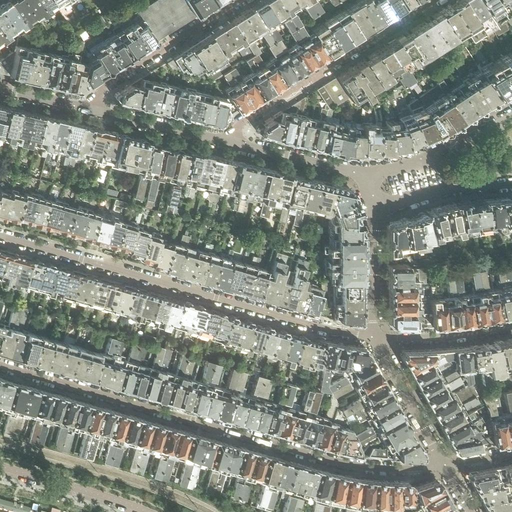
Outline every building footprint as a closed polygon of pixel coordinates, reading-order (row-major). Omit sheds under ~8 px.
[(34,18),(21,0),(9,0),(8,1),(24,25),(34,18)] [(45,12),(36,0),(21,0),(34,18),(35,19),(40,15),(41,15),(45,12)] [(55,5),(51,0),(36,0),(45,12),(50,9),(49,8),(55,5)] [(194,15),(184,0),(154,0),(147,5),(144,0),(130,0),(130,1),(137,11),(136,12),(140,18),(154,40),(194,15)] [(214,2),(212,0),(184,0),(194,15),(214,2)] [(277,21),(263,0),(262,0),(252,6),(274,40),(278,38),(280,36),(273,24),(277,21)] [(295,27),(277,0),(263,0),(277,21),(282,19),(289,30),(294,27),(295,27)] [(292,9),(296,6),(292,0),(277,0),(295,27),(300,24),(301,23),(292,9)] [(309,2),(307,0),(292,0),(296,6),(301,3),(310,17),(316,13),(309,2)] [(315,0),(312,0),(309,2),(316,13),(321,10),(315,0)] [(380,20),(367,0),(359,0),(354,3),(369,27),(376,23),(376,22),(380,20)] [(391,13),(382,0),(367,0),(380,20),(391,13)] [(402,6),(397,0),(382,0),(391,13),(402,6)] [(484,35),(462,0),(456,0),(449,5),(465,31),(472,42),(484,35)] [(492,22),(477,0),(462,0),(484,35),(492,30),(495,28),(492,22)] [(501,8),(495,0),(477,0),(492,22),(504,14),(501,8)] [(510,0),(495,0),(501,8),(506,4),(511,12),(511,1),(511,0),(510,0)] [(24,25),(8,1),(0,6),(0,10),(14,31),(19,27),(20,28),(24,25)] [(369,27),(354,3),(343,10),(358,34),(363,31),(369,27)] [(465,31),(449,5),(438,12),(453,36),(454,38),(465,31)] [(274,40),(252,6),(242,13),(255,35),(260,32),(267,44),(272,42),(274,40)] [(358,34),(343,10),(343,9),(332,16),(348,40),(353,37),(358,34)] [(14,31),(0,10),(0,32),(4,39),(9,35),(14,31)] [(453,36),(438,12),(432,16),(428,19),(443,43),(453,36)] [(89,13),(79,19),(83,24),(93,19),(89,13)] [(255,35),(242,13),(231,20),(245,44),(252,54),(255,52),(258,50),(251,38),(255,35)] [(348,40),(332,16),(321,23),(322,24),(337,47),(348,40)] [(100,17),(93,22),(98,30),(106,25),(100,17)] [(154,40),(140,18),(128,26),(123,18),(120,19),(122,22),(121,23),(132,39),(137,36),(143,47),(144,46),(147,44),(148,44),(154,40)] [(443,43),(428,19),(423,21),(416,26),(432,50),(443,43)] [(245,44),(231,20),(209,34),(224,57),(227,55),(229,59),(236,55),(234,51),(245,44)] [(508,26),(505,21),(495,28),(492,30),(495,35),(508,26)] [(143,47),(137,36),(132,39),(121,23),(111,29),(115,34),(114,35),(128,57),(136,52),(139,50),(140,49),(143,47)] [(326,54),(312,33),(307,36),(300,24),(295,27),(294,27),(315,61),(326,54)] [(337,47),(322,24),(312,31),(312,33),(326,54),(333,50),(337,47)] [(432,50),(416,26),(410,30),(407,32),(423,56),(432,50)] [(315,61),(294,27),(289,30),(288,31),(295,43),(291,46),(304,68),(315,61)] [(60,35),(56,29),(49,34),(53,40),(60,35)] [(423,56),(407,32),(402,35),(395,39),(410,64),(423,56)] [(224,57),(209,34),(198,41),(219,75),(222,74),(227,70),(231,68),(224,57)] [(128,57),(114,35),(105,41),(112,52),(106,56),(113,66),(114,66),(118,63),(119,63),(122,60),(122,61),(128,57)] [(41,82),(48,52),(40,51),(43,39),(44,37),(38,36),(35,49),(32,64),(26,63),(22,78),(33,80),(41,82)] [(113,66),(106,56),(112,52),(105,41),(104,41),(101,36),(100,36),(87,44),(87,45),(86,45),(89,51),(90,53),(103,73),(110,68),(113,66)] [(272,42),(280,55),(293,75),(304,68),(291,46),(285,50),(278,38),(274,40),(272,42)] [(82,76),(85,63),(79,62),(79,60),(83,42),(82,40),(76,39),(72,55),(71,58),(73,58),(66,88),(73,90),(78,89),(84,85),(87,83),(82,76)] [(414,80),(405,67),(410,64),(395,39),(384,46),(398,67),(401,64),(404,68),(400,70),(408,83),(414,80)] [(219,75),(198,41),(187,48),(201,70),(209,82),(210,81),(216,83),(217,80),(223,76),(222,74),(219,75)] [(293,75),(280,55),(272,42),(267,44),(266,45),(274,57),(269,60),(282,82),(293,75)] [(9,75),(16,45),(15,44),(11,47),(13,51),(0,59),(0,72),(9,75)] [(32,64),(35,49),(16,45),(9,75),(22,78),(26,63),(32,64)] [(408,83),(400,70),(396,72),(394,69),(398,67),(384,46),(374,53),(389,77),(394,74),(401,84),(396,87),(397,90),(402,87),(406,85),(408,83)] [(201,70),(187,48),(171,58),(177,66),(179,70),(180,70),(183,68),(186,72),(187,73),(192,70),(195,74),(201,70)] [(54,85),(61,55),(48,52),(41,82),(54,85)] [(282,82),(269,60),(263,64),(255,52),(252,54),(250,55),(271,89),(275,87),(282,82)] [(103,73),(90,53),(86,56),(89,61),(85,63),(82,76),(87,83),(96,77),(103,73)] [(389,77),(374,53),(367,57),(363,60),(378,84),(389,77)] [(66,88),(73,58),(71,58),(72,55),(67,54),(67,57),(61,55),(54,85),(66,88)] [(271,89),(250,55),(243,60),(251,72),(246,75),(260,96),(271,89)] [(511,87),(511,65),(506,55),(495,62),(491,56),(489,58),(508,90),(511,87)] [(177,66),(171,58),(165,62),(171,70),(177,66)] [(508,90),(489,58),(492,64),(486,67),(489,72),(483,76),(496,97),(508,90)] [(378,84),(363,60),(353,66),(373,94),(374,93),(371,90),(379,85),(378,84)] [(483,104),(465,76),(466,76),(464,74),(459,64),(454,67),(459,74),(458,77),(460,80),(461,81),(455,85),(472,112),(475,109),(480,107),(479,107),(483,104)] [(260,96),(246,75),(240,78),(233,66),(231,68),(227,70),(248,104),(260,96)] [(373,94),(353,66),(346,70),(340,74),(339,75),(336,77),(348,96),(352,102),(363,95),(365,99),(371,96),(373,94)] [(248,104),(227,70),(222,74),(223,76),(229,85),(222,90),(227,97),(232,105),(237,111),(248,104)] [(496,97),(483,76),(479,70),(473,74),(472,72),(466,76),(465,76),(483,104),(496,97)] [(336,77),(329,81),(341,101),(346,97),(351,106),(353,104),(352,102),(348,96),(336,77)] [(135,104),(140,79),(139,78),(132,83),(130,85),(119,91),(120,91),(119,93),(118,92),(118,93),(115,94),(114,97),(115,97),(116,99),(117,100),(126,102),(135,104)] [(156,96),(158,83),(141,79),(140,78),(139,78),(140,79),(135,104),(147,107),(150,95),(156,96)] [(472,112),(455,85),(448,89),(441,78),(435,81),(436,84),(447,100),(451,98),(464,117),(468,114),(472,112)] [(421,90),(414,80),(408,83),(406,85),(410,90),(413,88),(416,93),(421,90)] [(334,105),(341,101),(329,81),(322,85),(334,105)] [(165,111),(171,86),(158,83),(156,96),(150,95),(147,107),(153,108),(157,109),(165,111)] [(460,119),(447,100),(436,84),(418,97),(423,104),(421,105),(416,98),(408,104),(406,105),(407,108),(409,114),(408,114),(419,141),(420,140),(420,141),(423,142),(428,140),(429,137),(429,136),(433,134),(433,135),(436,136),(437,135),(440,133),(460,120),(460,119)] [(322,85),(316,89),(326,104),(322,107),(327,110),(332,106),(334,105),(322,85)] [(180,101),(183,89),(171,86),(165,111),(177,114),(183,116),(183,115),(186,102),(180,101)] [(195,118),(201,93),(183,89),(180,101),(186,102),(183,115),(187,116),(195,118)] [(227,110),(226,108),(232,105),(227,97),(224,98),(218,97),(220,90),(215,89),(213,96),(207,121),(211,122),(215,123),(216,123),(220,121),(220,120),(222,120),(226,117),(227,110)] [(207,121),(213,96),(201,93),(195,118),(203,120),(207,121)] [(299,104),(300,100),(290,106),(298,109),(299,104)] [(370,108),(377,103),(374,100),(367,105),(370,108)] [(331,150),(337,123),(338,119),(330,117),(332,106),(327,110),(324,120),(317,147),(331,150)] [(11,139),(18,110),(17,110),(6,107),(0,130),(0,136),(5,138),(4,141),(10,143),(11,139)] [(317,147),(324,120),(327,110),(322,107),(319,120),(317,119),(317,120),(311,119),(305,144),(317,147)] [(419,141),(408,114),(409,114),(407,108),(400,110),(401,112),(397,114),(398,118),(399,120),(401,125),(404,148),(405,148),(405,147),(410,144),(411,144),(419,141)] [(22,146),(30,113),(25,111),(18,110),(11,139),(17,140),(16,144),(22,146)] [(275,137),(281,111),(261,124),(262,124),(261,126),(259,126),(257,127),(256,130),(258,132),(258,133),(259,133),(266,135),(275,137)] [(290,127),(293,115),(281,111),(275,137),(293,141),(296,128),(290,127)] [(35,145),(42,115),(34,113),(34,114),(30,113),(22,146),(28,147),(29,143),(35,145)] [(44,160),(54,118),(50,117),(42,115),(35,145),(41,146),(40,148),(44,149),(43,152),(41,151),(40,156),(45,157),(44,160)] [(305,144),(311,119),(296,116),(293,115),(290,127),(296,128),(293,141),(294,142),(294,141),(298,142),(298,143),(305,144)] [(59,151),(66,121),(54,118),(44,160),(47,161),(49,160),(50,153),(49,153),(49,151),(53,151),(53,149),(59,151)] [(404,148),(401,125),(399,120),(386,122),(387,129),(389,153),(391,151),(390,150),(395,149),(397,149),(397,150),(399,151),(402,151),(404,149),(403,148),(404,148)] [(69,166),(78,124),(66,121),(59,151),(65,152),(65,154),(68,155),(67,157),(66,157),(64,163),(66,165),(69,166)] [(345,154),(349,122),(344,121),(343,124),(337,123),(331,150),(345,154)] [(358,152),(360,127),(353,126),(353,123),(349,122),(345,154),(345,153),(355,155),(358,152)] [(374,153),(375,128),(375,125),(360,123),(360,127),(358,152),(359,152),(364,152),(366,155),(371,156),(371,155),(374,153)] [(84,154),(90,127),(83,125),(78,124),(69,166),(71,167),(73,165),(74,159),(73,159),(73,156),(76,157),(77,155),(84,156),(84,154)] [(97,160),(104,130),(90,127),(84,154),(92,156),(92,159),(97,160)] [(389,153),(387,129),(375,128),(374,153),(384,153),(388,153),(389,153)] [(111,161),(118,133),(104,130),(97,160),(102,161),(103,159),(111,161)] [(125,166),(132,137),(118,133),(111,161),(110,162),(125,166)] [(138,169),(145,143),(146,140),(145,140),(146,140),(132,137),(125,166),(138,169)] [(151,175),(158,145),(157,143),(153,141),(153,142),(150,144),(145,143),(138,169),(138,170),(138,173),(137,177),(132,196),(131,203),(137,204),(138,197),(139,198),(145,174),(151,175)] [(165,179),(172,149),(158,145),(151,175),(152,175),(144,207),(151,209),(153,201),(158,177),(165,179)] [(179,181),(185,152),(180,150),(179,148),(175,147),(172,149),(165,179),(172,180),(166,204),(164,212),(171,214),(179,181)] [(188,198),(198,152),(194,151),(186,149),(185,152),(179,181),(185,182),(184,185),(187,185),(187,188),(185,188),(183,195),(184,197),(188,198)] [(202,187),(209,155),(198,152),(188,198),(190,198),(192,197),(194,190),(192,190),(193,187),(196,187),(196,185),(202,187)] [(210,206),(221,158),(209,155),(202,187),(208,188),(207,190),(210,191),(210,193),(208,193),(207,198),(208,201),(209,201),(207,205),(210,206)] [(225,192),(233,161),(225,159),(226,159),(221,158),(210,206),(211,202),(214,202),(216,201),(218,195),(216,194),(216,192),(219,192),(219,191),(225,192)] [(236,211),(242,184),(247,164),(233,161),(225,192),(233,194),(236,195),(236,197),(235,197),(233,198),(232,203),(233,205),(232,210),(236,211)] [(253,198),(261,167),(247,164),(242,184),(236,211),(240,212),(240,211),(241,212),(245,197),(247,198),(247,197),(253,198)] [(264,217),(275,171),(275,170),(261,167),(253,198),(261,200),(265,201),(264,203),(263,203),(262,204),(259,216),(264,217)] [(282,205),(289,174),(275,171),(264,217),(267,218),(268,218),(269,213),(271,212),(272,206),(272,205),(271,205),(270,205),(270,203),(274,204),(274,203),(282,205)] [(294,215),(303,177),(294,175),(289,174),(282,205),(278,221),(285,222),(287,213),(294,215)] [(310,206),(317,180),(308,178),(303,177),(294,215),(295,215),(292,225),(299,226),(302,214),(302,212),(303,205),(310,206)] [(324,213),(327,200),(331,183),(317,180),(310,206),(318,208),(317,211),(324,213)] [(78,181),(76,189),(89,191),(91,184),(78,181)] [(353,198),(350,190),(350,189),(349,188),(348,187),(343,186),(342,187),(331,184),(331,183),(327,200),(332,209),(354,201),(353,198)] [(107,188),(105,194),(116,197),(117,191),(107,188)] [(3,217),(12,189),(11,189),(10,191),(5,189),(4,191),(0,190),(0,217),(3,218),(3,217)] [(15,220),(23,193),(22,195),(16,193),(17,190),(12,189),(3,217),(7,218),(8,220),(13,222),(13,221),(15,220)] [(27,222),(36,194),(30,192),(29,195),(23,193),(15,220),(21,222),(22,222),(24,221),(24,220),(27,222)] [(120,192),(118,199),(129,202),(131,195),(120,192)] [(40,227),(48,200),(41,198),(42,196),(36,194),(27,222),(32,223),(33,225),(40,227)] [(511,198),(507,198),(497,199),(502,226),(508,226),(509,230),(509,229),(510,233),(511,232),(511,198)] [(52,229),(61,201),(54,199),(54,201),(48,200),(40,227),(46,229),(47,229),(48,228),(52,229)] [(502,226),(497,199),(483,200),(485,228),(494,227),(494,230),(499,230),(501,243),(504,243),(502,226)] [(485,228),(483,200),(478,201),(478,200),(477,200),(468,201),(467,201),(471,230),(478,230),(479,230),(485,230),(485,228)] [(64,234),(72,207),(66,205),(67,203),(61,201),(52,229),(57,230),(58,232),(64,234)] [(358,212),(354,202),(354,201),(332,209),(326,211),(329,221),(358,220),(358,212)] [(471,230),(467,201),(466,201),(462,201),(462,202),(454,203),(460,231),(467,230),(467,231),(471,230)] [(460,231),(454,203),(448,204),(440,206),(446,234),(459,232),(460,232),(460,231)] [(77,236),(86,208),(79,206),(78,208),(72,207),(64,234),(71,236),(73,235),(77,236)] [(446,234),(440,206),(431,209),(425,211),(425,213),(432,237),(446,234)] [(89,241),(98,214),(91,212),(92,210),(86,208),(77,236),(81,237),(82,239),(89,241)] [(432,237),(425,213),(423,212),(422,212),(419,213),(417,215),(412,217),(412,218),(420,247),(425,246),(424,243),(432,241),(431,237),(432,237)] [(102,243),(110,215),(104,213),(103,215),(98,214),(89,241),(96,243),(98,242),(102,243)] [(114,248),(123,221),(116,219),(117,217),(110,215),(102,243),(106,244),(107,246),(114,248)] [(420,247),(412,218),(408,219),(406,218),(405,218),(402,219),(400,221),(399,221),(398,221),(404,250),(412,248),(414,259),(421,258),(418,247),(420,247)] [(358,235),(358,226),(358,220),(329,221),(327,220),(327,226),(327,227),(327,235),(358,235)] [(123,221),(114,248),(121,250),(122,250),(124,249),(128,250),(135,225),(136,222),(129,221),(129,223),(123,221)] [(404,250),(398,221),(390,222),(390,223),(387,227),(386,227),(387,252),(387,264),(407,265),(407,264),(396,264),(396,251),(404,250)] [(128,250),(127,253),(131,254),(132,256),(139,258),(147,233),(147,231),(141,229),(141,227),(137,225),(135,225),(128,250)] [(259,235),(261,229),(252,227),(251,233),(259,235)] [(176,274),(186,236),(188,231),(185,230),(184,235),(182,234),(180,242),(182,242),(181,245),(178,244),(172,243),(164,271),(171,273),(176,274)] [(152,262),(160,234),(154,233),(153,235),(147,233),(139,258),(139,259),(140,260),(145,262),(148,261),(148,260),(152,262)] [(164,271),(172,243),(171,242),(171,243),(164,242),(165,239),(159,237),(160,234),(152,262),(151,264),(155,265),(155,266),(156,269),(163,271),(164,271)] [(358,244),(358,235),(327,235),(327,243),(324,243),(324,251),(333,251),(358,250),(358,244)] [(188,278),(195,249),(186,246),(186,244),(188,244),(190,237),(186,236),(176,274),(179,275),(188,278)] [(199,281),(210,244),(206,243),(204,249),(205,249),(204,252),(195,249),(188,278),(194,280),(199,281)] [(211,284),(218,256),(211,254),(213,245),(210,244),(199,281),(203,282),(211,284)] [(223,288),(233,250),(230,249),(228,256),(228,259),(218,256),(211,284),(218,286),(223,288)] [(7,283),(16,253),(3,250),(0,261),(0,277),(4,278),(3,281),(7,283)] [(234,291),(242,263),(233,260),(234,258),(235,258),(237,251),(233,250),(223,288),(226,289),(234,291)] [(358,259),(358,250),(333,251),(333,258),(324,258),(324,265),(359,265),(359,259),(358,259)] [(21,284),(28,259),(29,259),(30,257),(16,253),(7,283),(15,285),(15,282),(21,284)] [(269,301),(282,254),(277,253),(276,254),(275,260),(274,260),(272,267),(266,266),(265,270),(257,298),(265,300),(269,301)] [(279,304),(287,277),(281,276),(282,272),(283,272),(285,263),(287,256),(282,254),(269,301),(271,302),(279,304)] [(258,265),(260,258),(253,256),(251,263),(258,265)] [(290,307),(303,260),(298,258),(298,259),(296,266),(295,266),(293,273),(288,272),(287,277),(279,304),(287,306),(290,307)] [(34,288),(41,263),(39,260),(40,260),(35,259),(33,260),(29,259),(28,259),(21,284),(22,284),(21,286),(27,288),(27,286),(34,288)] [(304,297),(308,285),(309,284),(302,282),(303,278),(304,278),(306,269),(308,262),(303,260),(290,307),(293,308),(301,310),(304,297)] [(46,293),(54,266),(53,266),(52,264),(48,263),(45,264),(41,263),(34,288),(33,290),(39,291),(40,290),(46,291),(45,293),(46,293)] [(246,295),(254,266),(242,263),(234,291),(241,293),(246,295)] [(419,283),(419,271),(415,271),(415,268),(408,268),(407,265),(387,264),(387,269),(387,284),(414,283),(428,283),(419,283)] [(511,314),(511,286),(507,264),(500,265),(511,314)] [(359,280),(359,270),(359,265),(324,265),(324,272),(333,272),(333,280),(359,280)] [(511,314),(500,265),(494,267),(498,289),(493,290),(498,317),(511,314)] [(59,295),(66,270),(65,270),(64,267),(60,266),(58,267),(54,266),(46,293),(51,295),(52,292),(57,294),(59,295)] [(257,298),(265,270),(254,266),(246,295),(250,296),(250,295),(257,298)] [(498,317),(493,290),(487,291),(483,269),(476,270),(481,296),(485,320),(490,319),(498,317)] [(70,298),(78,271),(72,270),(70,271),(66,270),(59,295),(58,297),(63,298),(63,296),(64,296),(70,298)] [(481,296),(476,270),(469,271),(472,294),(467,294),(470,322),(485,320),(481,296)] [(86,305),(93,278),(93,276),(91,276),(89,277),(86,276),(84,273),(78,271),(70,298),(78,300),(78,302),(86,305)] [(456,324),(454,295),(453,291),(452,272),(445,273),(447,296),(442,296),(444,325),(456,324)] [(470,322),(467,294),(462,294),(459,272),(452,272),(453,291),(454,295),(456,324),(470,322)] [(98,306),(106,279),(100,278),(97,279),(93,278),(86,305),(91,306),(92,304),(98,306)] [(110,311),(118,285),(113,283),(112,281),(106,279),(98,306),(105,308),(104,310),(110,311)] [(359,301),(358,285),(359,285),(359,280),(333,280),(320,280),(320,289),(321,289),(321,290),(324,290),(324,291),(328,290),(328,301),(332,301),(332,305),(359,305),(359,301)] [(435,293),(434,283),(428,283),(414,283),(387,284),(387,289),(387,297),(415,297),(428,296),(442,296),(441,292),(435,293)] [(123,313),(130,286),(124,285),(122,286),(118,285),(110,311),(116,313),(116,311),(123,313)] [(316,305),(319,296),(321,290),(321,289),(320,289),(308,285),(304,297),(301,310),(309,312),(313,313),(314,314),(316,305)] [(135,319),(141,296),(142,292),(138,291),(137,288),(130,286),(123,313),(129,315),(129,317),(135,319)] [(148,320),(154,296),(155,293),(149,292),(147,293),(142,292),(141,296),(135,319),(141,321),(141,318),(148,320)] [(160,326),(167,299),(163,298),(162,295),(155,293),(154,296),(148,320),(154,322),(154,324),(160,326)] [(431,326),(429,300),(425,300),(425,299),(417,299),(417,297),(428,297),(428,296),(415,297),(416,310),(417,326),(431,326)] [(444,325),(442,296),(428,296),(428,297),(429,297),(429,300),(431,326),(444,325)] [(416,310),(415,297),(387,297),(387,307),(387,310),(416,310)] [(173,327),(181,301),(174,299),(172,300),(167,299),(160,326),(166,328),(166,325),(173,327)] [(185,331),(192,304),(181,301),(173,327),(185,331)] [(197,334),(204,308),(196,305),(192,304),(185,331),(197,334)] [(14,305),(8,327),(2,326),(0,331),(0,352),(7,355),(21,307),(14,305)] [(359,318),(359,311),(359,305),(332,305),(316,305),(314,314),(332,318),(337,319),(348,321),(355,322),(359,318)] [(26,331),(21,330),(27,309),(23,308),(21,307),(7,355),(19,358),(26,331)] [(209,338),(217,311),(213,310),(204,308),(197,334),(209,338)] [(417,326),(416,310),(387,310),(387,311),(387,312),(387,321),(388,322),(387,322),(391,326),(410,327),(410,326),(417,326)] [(221,342),(229,317),(228,317),(224,316),(222,313),(217,311),(209,338),(209,339),(221,342)] [(233,346),(240,321),(236,319),(235,317),(235,316),(231,315),(228,317),(229,317),(221,342),(233,346)] [(244,349),(252,324),(250,321),(251,321),(246,320),(244,321),(244,322),(240,321),(233,346),(244,349)] [(256,352),(263,327),(252,324),(244,349),(243,352),(249,354),(250,350),(256,352)] [(268,356),(275,331),(272,330),(272,329),(271,329),(270,327),(266,325),(264,327),(263,327),(256,352),(268,356)] [(91,379),(99,352),(104,334),(98,332),(99,329),(93,327),(86,349),(87,349),(79,376),(91,379)] [(280,359),(287,334),(286,331),(282,330),(279,332),(275,331),(268,356),(280,359)] [(31,362),(39,335),(26,331),(19,358),(31,362)] [(154,345),(156,338),(144,334),(142,342),(146,343),(154,345)] [(292,363),(299,338),(287,334),(280,359),(287,361),(286,364),(291,366),(292,363)] [(43,365),(50,338),(39,335),(31,362),(43,365)] [(103,383),(116,338),(109,336),(104,354),(99,352),(91,379),(103,383)] [(305,366),(311,341),(307,340),(306,337),(301,336),(299,337),(299,338),(292,363),(299,365),(305,366)] [(55,369),(63,342),(50,338),(43,365),(55,369)] [(114,386),(123,356),(118,354),(122,340),(116,338),(103,383),(114,386)] [(127,389),(141,341),(134,339),(127,361),(122,359),(123,356),(114,386),(127,389)] [(511,364),(510,355),(511,354),(511,339),(507,340),(495,342),(501,370),(507,369),(507,370),(511,369),(511,364)] [(318,367),(324,341),(317,340),(315,341),(315,342),(311,341),(305,366),(310,368),(318,369),(318,367)] [(146,366),(148,360),(142,358),(146,343),(142,342),(141,341),(127,389),(139,393),(146,366)] [(324,368),(320,391),(326,392),(328,386),(330,373),(331,369),(332,367),(336,344),(336,343),(324,341),(318,367),(324,368)] [(67,372),(75,345),(63,342),(55,369),(67,372)] [(501,370),(495,342),(484,344),(487,366),(488,374),(501,372),(501,370)] [(342,366),(343,367),(346,345),(336,344),(332,367),(335,368),(334,372),(341,372),(342,366)] [(487,366),(484,344),(482,345),(468,347),(470,368),(479,367),(479,370),(482,383),(484,383),(490,382),(488,374),(487,366)] [(87,349),(86,349),(75,345),(67,372),(79,376),(87,349)] [(344,370),(368,356),(364,349),(361,347),(346,345),(343,367),(344,370)] [(150,396),(164,348),(158,346),(152,368),(146,366),(139,393),(150,396)] [(470,368),(468,347),(467,347),(454,348),(457,367),(457,371),(463,371),(463,373),(464,378),(465,384),(471,381),(470,368)] [(163,400),(170,373),(164,371),(170,350),(164,348),(150,396),(151,396),(163,400)] [(427,360),(442,352),(446,358),(447,358),(449,362),(451,366),(450,367),(457,367),(454,348),(436,350),(422,350),(422,351),(413,351),(402,351),(399,355),(400,355),(408,370),(427,360)] [(414,381),(449,362),(447,358),(446,358),(442,352),(427,360),(408,370),(414,381)] [(175,403),(183,377),(183,376),(183,374),(183,375),(189,355),(182,353),(177,368),(180,369),(178,375),(170,373),(163,400),(174,403),(175,403)] [(186,407),(186,406),(194,380),(188,378),(194,357),(189,355),(183,375),(187,375),(186,377),(183,377),(175,403),(186,407)] [(331,391),(374,368),(368,356),(362,360),(344,370),(347,375),(328,386),(331,391)] [(199,410),(212,362),(206,360),(199,382),(194,380),(186,406),(199,410)] [(211,414),(219,387),(213,385),(214,381),(215,382),(220,364),(212,362),(199,410),(211,414)] [(445,380),(457,374),(455,371),(457,371),(457,367),(450,367),(451,366),(449,362),(414,381),(421,393),(445,380)] [(224,417),(238,369),(231,367),(225,389),(219,387),(211,414),(224,417)] [(354,387),(356,392),(380,379),(374,368),(331,391),(335,397),(352,388),(354,387)] [(244,371),(239,369),(238,369),(224,417),(236,421),(244,394),(238,392),(244,371)] [(248,424),(262,376),(256,374),(250,396),(244,394),(236,421),(248,424)] [(427,404),(463,385),(465,384),(464,378),(460,380),(457,374),(445,380),(421,393),(427,404)] [(269,401),(264,400),(270,378),(262,376),(248,424),(261,428),(269,401)] [(0,407),(4,408),(11,381),(4,379),(0,378),(0,407)] [(343,413),(386,389),(381,379),(380,379),(356,392),(359,397),(340,408),(343,413)] [(16,411),(23,385),(19,384),(11,381),(4,408),(3,412),(8,413),(2,435),(9,436),(14,416),(16,411)] [(488,388),(485,389),(484,383),(482,383),(471,381),(465,384),(463,385),(427,404),(427,405),(433,416),(474,395),(478,393),(479,396),(489,394),(488,388)] [(274,431),(288,383),(281,382),(275,403),(269,401),(261,428),(274,431)] [(287,435),(295,404),(289,402),(294,385),(288,383),(274,431),(287,435)] [(29,415),(37,389),(30,387),(23,385),(16,411),(14,416),(9,436),(16,438),(23,414),(29,415)] [(497,387),(488,388),(489,394),(497,392),(503,391),(505,391),(504,385),(502,386),(497,387)] [(42,418),(50,392),(37,389),(29,415),(35,417),(28,442),(35,444),(40,425),(36,423),(38,417),(42,418)] [(299,438),(313,391),(306,389),(302,405),(295,404),(287,435),(299,438)] [(364,419),(394,402),(386,389),(343,413),(350,426),(364,419)] [(313,391),(299,438),(312,442),(319,415),(313,413),(320,391),(313,390),(313,391)] [(511,440),(511,396),(511,390),(505,391),(503,391),(507,413),(501,414),(506,441),(506,442),(511,440)] [(54,423),(63,396),(62,396),(50,392),(42,418),(40,425),(35,444),(41,446),(48,421),(54,423)] [(324,446),(336,407),(337,403),(334,398),(332,393),(326,392),(325,397),(330,399),(324,417),(323,417),(319,415),(312,442),(324,446)] [(506,441),(501,414),(498,399),(497,393),(489,395),(489,394),(479,396),(486,408),(488,414),(488,420),(488,426),(490,433),(491,433),(493,444),(506,441)] [(462,409),(477,401),(474,395),(433,416),(434,417),(441,428),(465,415),(462,409)] [(67,426),(75,400),(63,396),(54,423),(60,424),(53,449),(60,451),(66,430),(67,426)] [(79,430),(87,403),(75,400),(67,426),(72,427),(71,431),(66,430),(60,451),(67,453),(74,428),(79,430)] [(354,439),(398,416),(400,415),(394,402),(364,419),(368,424),(353,433),(354,439)] [(79,456),(85,458),(100,407),(87,403),(79,430),(86,432),(79,456)] [(105,437),(112,410),(100,407),(85,458),(92,460),(99,435),(105,437)] [(337,449),(343,427),(344,424),(348,425),(349,426),(350,426),(343,413),(340,408),(336,407),(324,446),(336,449),(337,449)] [(117,440),(125,414),(112,410),(105,437),(110,438),(103,463),(110,465),(117,440)] [(478,432),(488,426),(488,420),(484,423),(480,416),(477,418),(473,411),(466,415),(465,415),(441,428),(441,429),(447,441),(460,434),(462,438),(468,435),(469,437),(478,432)] [(117,440),(110,465),(117,467),(124,443),(130,444),(137,418),(125,414),(117,440)] [(410,437),(405,428),(406,425),(404,421),(401,420),(398,416),(354,439),(355,443),(357,447),(376,436),(378,440),(379,440),(381,441),(384,447),(398,438),(400,443),(410,437)] [(142,447),(149,421),(137,418),(130,444),(135,446),(129,471),(135,472),(140,453),(136,452),(138,446),(142,447)] [(155,451),(162,425),(149,421),(142,447),(147,449),(145,455),(144,455),(140,453),(135,472),(142,474),(149,450),(155,451)] [(168,454),(175,428),(162,425),(155,451),(161,453),(154,478),(160,480),(166,461),(161,459),(163,453),(168,454)] [(493,444),(491,433),(490,433),(488,426),(478,432),(469,437),(468,435),(462,438),(460,434),(447,441),(448,441),(452,449),(452,450),(456,451),(477,447),(483,446),(493,444)] [(355,443),(354,439),(353,433),(351,429),(343,427),(337,449),(358,454),(358,449),(357,447),(355,443)] [(180,458),(187,432),(175,428),(168,454),(166,461),(160,480),(167,482),(174,457),(180,458)] [(192,465),(200,436),(195,434),(187,432),(180,458),(179,463),(178,463),(172,482),(179,484),(178,485),(185,487),(192,465)] [(206,465),(213,439),(205,437),(200,436),(192,465),(185,487),(192,489),(199,464),(206,465)] [(421,452),(412,436),(410,437),(400,443),(398,438),(384,447),(382,448),(371,447),(368,455),(390,457),(411,457),(417,457),(418,457),(421,452)] [(211,495),(226,443),(221,441),(221,442),(213,439),(206,465),(212,467),(204,493),(211,495)] [(225,498),(226,493),(220,492),(226,471),(231,473),(239,447),(226,443),(211,495),(225,498)] [(237,502),(251,450),(239,447),(231,473),(237,475),(230,500),(237,502)] [(256,481),(264,454),(251,450),(237,502),(238,498),(245,500),(251,479),(256,481)] [(269,484),(277,457),(272,456),(264,454),(256,481),(263,482),(256,507),(262,509),(268,488),(266,488),(267,484),(266,483),(269,484)] [(283,488),(291,462),(282,459),(277,457),(269,484),(272,485),(271,489),(268,488),(262,509),(269,511),(275,490),(276,486),(283,488)] [(285,505),(282,511),(296,511),(301,498),(294,496),(303,465),(298,464),(291,462),(283,488),(278,503),(285,505)] [(309,495),(316,469),(303,465),(294,496),(296,491),(309,495)] [(511,478),(511,467),(511,465),(507,466),(503,467),(477,472),(469,473),(467,477),(473,487),(476,485),(511,478)] [(315,502),(315,505),(312,511),(321,511),(330,473),(316,469),(309,495),(315,497),(315,500),(315,502)] [(339,503),(344,476),(330,473),(321,511),(328,511),(330,506),(332,502),(339,503)] [(353,511),(359,478),(357,478),(344,476),(339,503),(346,505),(346,509),(345,511),(353,511)] [(361,511),(363,507),(369,507),(371,480),(359,478),(353,511),(361,511)] [(511,478),(476,485),(479,498),(511,492),(511,478)] [(383,511),(384,504),(385,481),(371,480),(369,507),(376,508),(375,511),(383,511)] [(417,503),(442,490),(442,489),(441,489),(438,482),(433,480),(410,487),(410,500),(410,501),(417,502),(417,503)] [(391,511),(391,509),(398,509),(398,500),(397,481),(385,481),(384,504),(383,511),(391,511)] [(410,500),(410,487),(410,485),(407,482),(397,481),(398,500),(410,500)] [(427,511),(448,501),(442,490),(417,503),(419,508),(411,511),(427,511)] [(511,492),(479,498),(486,511),(511,505),(511,492)] [(0,508),(12,511),(28,511),(30,508),(0,498),(0,508)] [(454,511),(448,501),(427,511),(454,511)]
